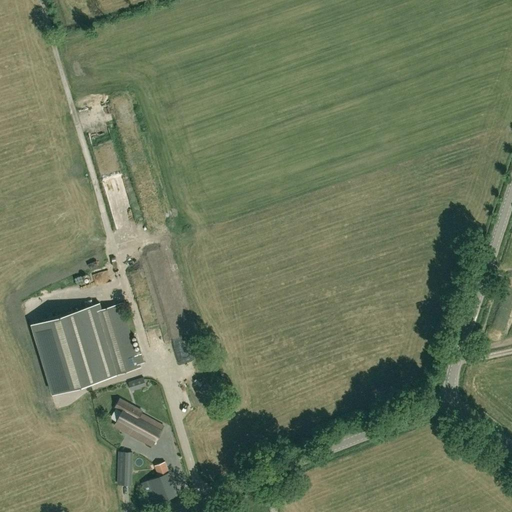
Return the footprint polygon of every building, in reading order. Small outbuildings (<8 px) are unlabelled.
[(103,287),(114,282),(112,277),(101,282),(103,287)] [(141,353),(137,355),(122,303),(102,309),(100,302),(33,322),(54,392),(140,366),(140,363),(144,362),(141,353)] [(131,391),(147,386),(144,376),(129,381),(131,391)] [(152,445),(163,425),(141,413),(142,410),(120,398),(115,406),(123,410),(115,425),(152,445)] [(131,484),(132,452),(119,451),(118,483),(131,484)] [(150,505),(177,495),(165,461),(155,465),(159,476),(142,482),(150,505)]
